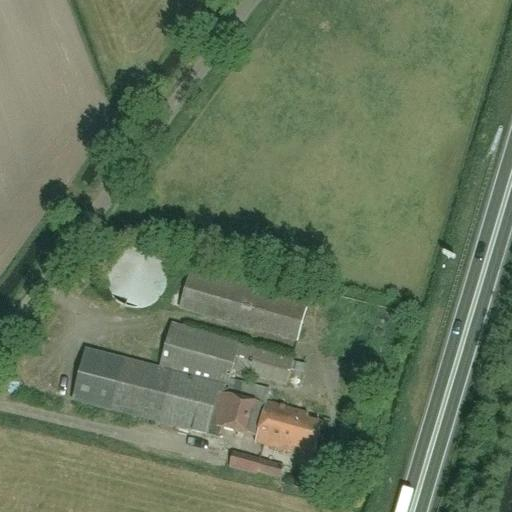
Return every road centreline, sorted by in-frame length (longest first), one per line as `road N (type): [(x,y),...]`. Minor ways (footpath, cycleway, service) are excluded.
road 1 (unclassified): [(0,354),(258,0)]
road 2 (trunk): [(415,511),(511,186)]
